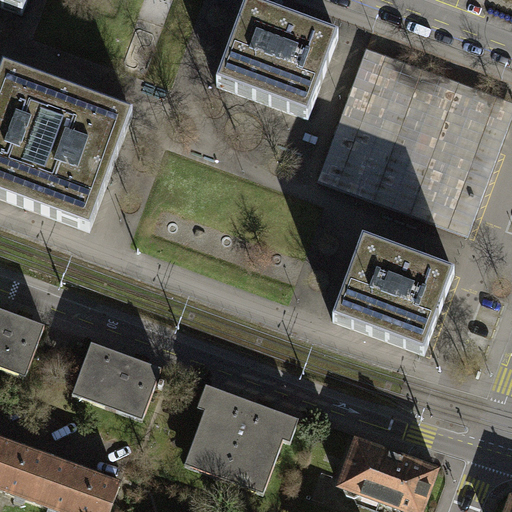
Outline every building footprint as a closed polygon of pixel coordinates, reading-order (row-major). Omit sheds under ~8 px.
[(24,0),(0,0),(0,9),(19,16),(24,0)] [(334,40),(242,6),(212,87),(304,121),(334,40)] [(321,183),(470,236),(511,118),(511,105),(368,54),(321,183)] [(128,117),(0,69),(0,201),(85,233),(128,117)] [(420,356),(450,275),(358,241),(328,323),(420,356)] [(0,313),(0,363),(24,373),(40,328),(0,313)] [(157,371),(87,345),(71,390),(141,415),(157,371)] [(208,390),(183,460),(262,489),(288,419),(208,390)] [(48,461),(0,443),(0,493),(31,505),(48,461)] [(418,511),(433,473),(352,444),(336,489),(400,511),(418,511)] [(106,511),(116,486),(48,461),(31,505),(51,511),(106,511)] [(511,511),(511,502),(507,501),(503,511),(511,511)]
